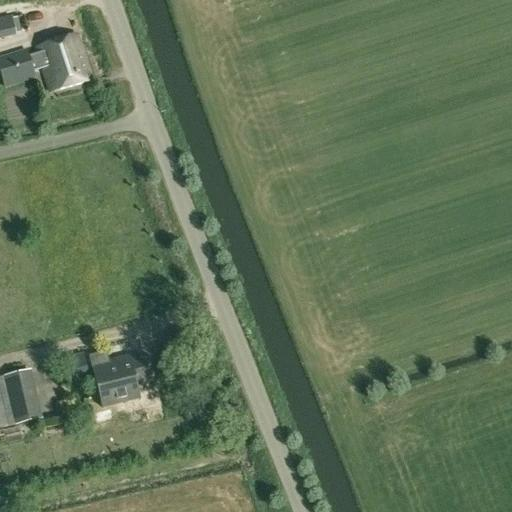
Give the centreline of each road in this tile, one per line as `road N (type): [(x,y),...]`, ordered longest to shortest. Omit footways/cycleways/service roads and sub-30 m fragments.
road 1 (unclassified): [(308,511),(151,118)]
road 2 (unclassified): [(0,151),(151,118)]
road 3 (unclassified): [(151,118),(108,0)]
